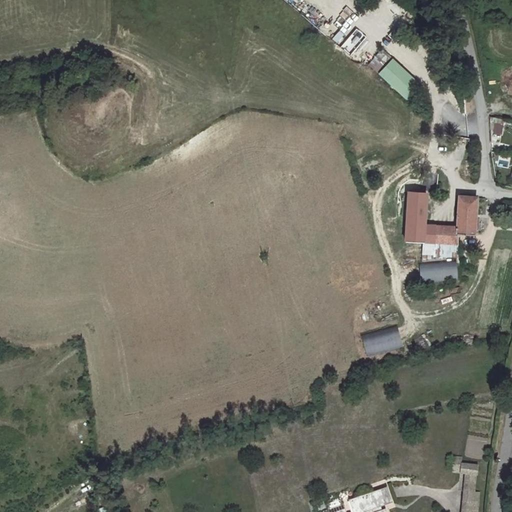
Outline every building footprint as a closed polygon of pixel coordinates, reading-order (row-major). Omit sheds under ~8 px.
[(349,30),(345,34),(354,43),(358,39),(349,30)] [(344,39),(342,45),(352,49),(355,43),(344,39)] [(375,57),(368,64),(376,73),(383,66),(375,57)] [(406,101),(421,86),(393,57),(377,73),(406,101)] [(502,122),(491,121),(490,133),(502,134),(502,122)] [(426,243),(427,220),(428,192),(411,191),(408,242),(426,243)] [(460,193),(459,221),(458,232),(476,232),(477,194),(460,193)] [(459,221),(427,220),(426,243),(458,243),(458,232),(459,221)] [(457,262),(420,264),(421,281),(458,279),(457,262)] [(398,328),(361,333),(364,354),(401,349),(398,328)] [(466,472),(475,473),(476,464),(460,462),(461,456),(453,456),(451,471),(466,472)] [(475,473),(466,472),(461,511),(475,511),(478,491),(473,491),(475,473)] [(390,500),(386,486),(349,499),(353,511),(348,511),(342,511),(341,508),(330,511),(382,511),(380,504),(390,500)]
